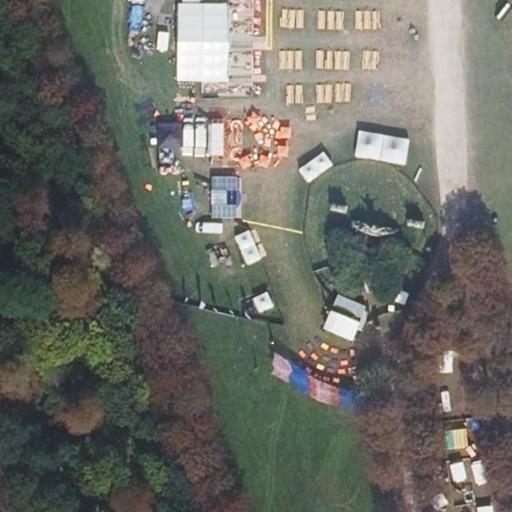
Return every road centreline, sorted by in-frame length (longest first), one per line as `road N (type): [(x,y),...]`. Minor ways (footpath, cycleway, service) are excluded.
road 1 (track): [(208,511),(13,0)]
road 2 (track): [(511,418),(449,244),(444,0)]
road 3 (track): [(409,511),(390,381),(449,244)]
road 4 (track): [(0,282),(31,406),(78,511)]
